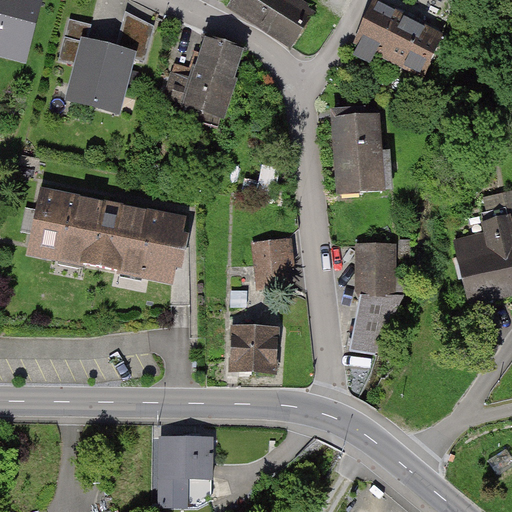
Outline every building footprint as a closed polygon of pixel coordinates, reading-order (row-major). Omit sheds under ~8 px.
[(0,0),(0,56),(28,64),(43,0),(0,0)] [(322,12),(300,0),(235,0),(230,9),(301,49),(322,12)] [(376,0),(354,46),(422,78),(444,32),(376,0)] [(121,117),(138,51),(84,37),(66,103),(121,117)] [(222,123),(243,50),(203,39),(182,112),(222,123)] [(381,119),(332,123),(338,198),(387,195),(381,119)] [(192,227),(43,196),(29,259),(179,290),(192,227)] [(511,242),(459,254),(471,309),(511,300),(511,242)] [(296,294),(293,245),(257,247),(260,297),(296,294)] [(401,249),(361,248),(360,295),(400,296),(401,249)] [(402,307),(365,302),(356,356),(393,362),(402,307)] [(231,333),(231,379),(283,380),(283,334),(231,333)] [(214,441),(160,442),(160,511),(167,511),(215,511),(214,441)]
